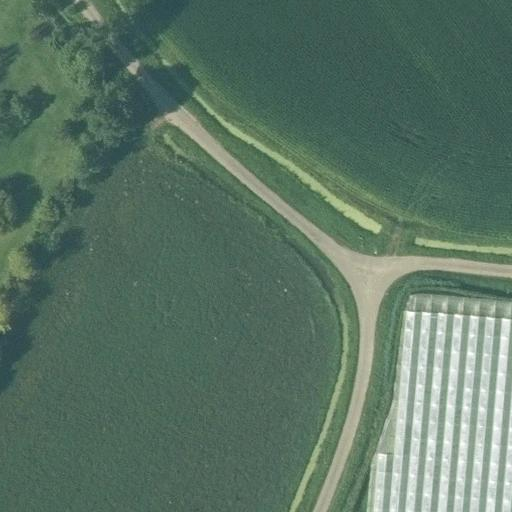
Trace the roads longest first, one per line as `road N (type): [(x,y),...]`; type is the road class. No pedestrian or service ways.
road 1 (unclassified): [(354,274),(166,104),(76,0)]
road 2 (unclassified): [(319,511),(362,380),(368,318),(354,274)]
road 3 (unclassified): [(354,274),(418,263),(511,271)]
